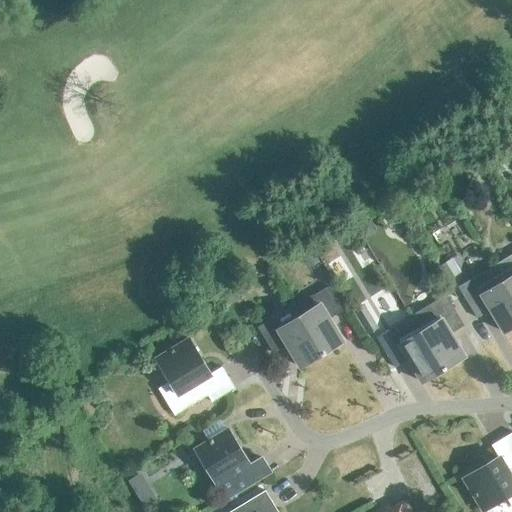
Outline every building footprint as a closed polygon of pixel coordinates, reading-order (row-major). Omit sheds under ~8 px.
[(511,253),(493,265),(511,296),(511,253)] [(439,266),(448,279),(460,271),(452,258),(439,266)] [(458,286),(477,317),(490,308),(504,331),(511,326),(511,296),(493,265),(458,286)] [(292,305),(322,353),(343,341),(329,318),(343,309),(328,285),(318,292),(310,294),(292,305)] [(411,315),(443,369),(464,356),(450,333),(464,325),(445,294),(411,315)] [(352,309),(367,334),(379,327),(370,312),(364,302),(352,309)] [(292,305),(258,326),(273,351),(287,343),(301,366),(322,353),(292,305)] [(376,336),(380,343),(395,367),(408,358),(422,381),(443,369),(411,315),(376,336)] [(235,387),(222,366),(210,373),(189,338),(156,358),(170,381),(160,388),(175,413),(174,414),(175,415),(208,394),(212,401),(235,387)] [(270,471),(261,456),(249,463),(228,428),(195,448),(225,498),(270,471)] [(511,431),(491,444),(498,456),(463,477),(483,509),(506,495),(511,504),(511,431)] [(140,472),(128,480),(134,489),(146,482),(140,472)] [(228,511),(276,511),(278,511),(265,490),(228,511)] [(372,511),(371,511),(413,511),(406,497),(391,505),(390,502),(372,511)]
